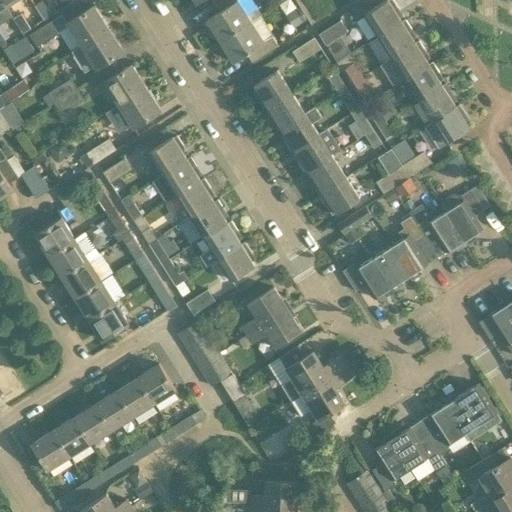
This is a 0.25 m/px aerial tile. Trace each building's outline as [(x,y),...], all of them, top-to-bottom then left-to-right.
[(0,0),(0,15),(4,21),(11,17),(4,6),(0,0)] [(43,20),(51,15),(41,0),(33,5),(43,20)] [(237,0),(219,0),(214,3),(219,12),(206,19),(219,40),(250,21),(259,15),(253,6),(244,12),(237,0)] [(385,0),(363,14),(377,36),(400,21),(394,12),(398,9),(392,0),(389,0),(387,2),(385,0)] [(66,22),(81,46),(108,29),(93,5),(66,22)] [(299,7),(287,15),(294,26),(306,19),(299,7)] [(21,13),(13,18),(22,32),(30,28),(21,13)] [(400,21),(377,36),(391,57),(414,42),(408,32),(411,30),(404,19),(400,21)] [(340,20),(318,34),(325,45),(347,31),(340,20)] [(50,21),(43,25),(28,34),(36,46),(57,33),(50,21)] [(262,41),(250,21),(219,40),(232,61),(246,52),(251,61),(277,45),(271,35),(262,41)] [(108,29),(81,46),(71,52),(84,73),(94,66),(96,69),(122,52),(108,29)] [(313,37),(292,51),(299,62),(321,48),(313,37)] [(414,42),(391,57),(404,79),(427,64),(420,53),(425,51),(418,40),(414,42)] [(340,70),(349,84),(364,75),(355,61),(340,70)] [(427,64),(404,79),(417,100),(441,85),(435,75),(438,72),(431,62),(427,64)] [(104,81),(119,104),(145,87),(131,64),(104,81)] [(263,108),(266,106),(290,92),(276,70),(252,84),(259,95),(256,97),(263,108)] [(337,92),(345,87),(336,72),(327,78),(337,92)] [(364,75),(349,84),(358,98),(373,88),(364,75)] [(48,92),(54,103),(77,89),(70,79),(48,92)] [(23,80),(2,93),(8,102),(28,88),(23,80)] [(441,85),(417,100),(431,122),(455,106),(448,96),(452,93),(445,83),(441,85)] [(145,87),(119,104),(133,127),(159,110),(145,87)] [(337,92),(350,113),(359,108),(345,87),(337,92)] [(77,89),(54,103),(61,114),(83,100),(77,89)] [(277,130),(280,128),(303,113),(290,92),(266,106),(273,117),(270,119),(277,130)] [(16,101),(0,108),(0,131),(0,133),(25,121),(16,101)] [(458,104),(455,106),(431,122),(424,126),(438,147),(469,128),(462,117),(465,115),(458,104)] [(290,151),(293,149),(317,134),(310,123),(321,116),(314,106),(303,113),(280,128),(286,138),(283,140),(290,151)] [(378,126),(386,120),(377,106),(368,111),(378,126)] [(359,108),(350,113),(364,134),(372,129),(359,108)] [(395,134),(386,120),(378,126),(387,140),(395,134)] [(381,143),(372,129),(364,134),(373,148),(381,143)] [(307,170),(307,171),(330,156),(317,134),(293,149),(300,159),(297,161),(304,172),(307,170)] [(149,151),(163,173),(185,159),(179,149),(183,146),(176,135),(172,138),(171,136),(149,151)] [(86,152),(79,157),(87,168),(93,164),(116,149),(108,138),(86,152)] [(0,196),(10,190),(6,184),(18,177),(0,148),(0,196)] [(403,163),(397,167),(404,178),(432,160),(425,149),(415,155),(403,163)] [(31,159),(35,166),(47,158),(43,152),(31,159)] [(190,156),(185,159),(163,173),(153,179),(166,201),(177,195),(199,181),(192,171),(197,168),(190,156)] [(330,156),(307,171),(314,181),(310,183),(317,194),(321,192),(344,177),(330,156)] [(131,169),(124,158),(102,172),(109,183),(131,169)] [(36,199),(49,190),(34,166),(21,175),(36,199)] [(397,167),(377,180),(384,191),(404,178),(397,167)] [(395,185),(399,191),(402,196),(418,187),(411,175),(395,185)] [(358,199),(344,177),(321,192),(327,202),(324,204),(331,215),(334,213),(358,199)] [(204,178),(199,181),(177,195),(183,205),(176,210),(182,220),(190,216),(212,202),(206,192),(211,188),(204,178)] [(453,193),(441,201),(446,210),(445,211),(467,245),(473,241),(470,236),(474,234),(482,229),(474,215),(483,209),(490,205),(477,184),(470,188),(461,194),(453,193)] [(392,189),(385,193),(390,202),(397,197),(392,189)] [(103,190),(94,196),(108,218),(117,212),(103,190)] [(120,200),(134,221),(142,216),(128,195),(120,200)] [(217,198),(212,202),(190,216),(203,237),(226,223),(219,212),(224,209),(217,198)] [(415,207),(408,212),(411,216),(410,216),(436,257),(446,251),(455,246),(458,244),(461,248),(467,245),(445,211),(434,218),(431,219),(428,214),(421,204),(415,207)] [(371,215),(365,205),(337,223),(344,233),(371,215)] [(117,212),(108,218),(116,231),(121,238),(130,233),(117,212)] [(142,216),(134,221),(147,243),(156,237),(142,216)] [(402,238),(390,246),(409,275),(408,275),(411,280),(417,276),(415,271),(419,269),(427,264),(426,263),(436,257),(410,216),(401,222),(404,228),(398,232),(402,238)] [(48,255),(74,239),(60,218),(34,234),(48,255)] [(230,220),(226,223),(203,237),(210,248),(200,254),(207,265),(217,258),(239,244),(233,234),(237,231),(230,220)] [(74,239),(48,255),(61,277),(87,260),(98,253),(84,232),(74,239)] [(130,233),(121,238),(135,259),(143,254),(130,233)] [(147,243),(160,263),(169,258),(156,237),(147,243)] [(244,241),(239,244),(217,258),(231,280),(253,266),(247,255),(251,253),(244,241)] [(390,246),(373,257),(394,290),(400,287),(397,282),(408,275),(409,275),(390,246)] [(143,254),(135,259),(148,280),(156,275),(143,254)] [(352,264),(343,270),(355,289),(364,283),(373,297),(382,291),(385,290),(388,294),(394,290),(373,257),(360,264),(354,268),(352,264)] [(169,258),(160,263),(175,286),(176,285),(182,281),(183,280),(178,273),(169,258)] [(61,277),(74,297),(100,281),(87,260),(61,277)] [(156,275),(148,280),(162,301),(170,297),(156,275)] [(74,297),(87,318),(113,302),(100,281),(74,297)] [(247,335),(286,309),(272,288),(247,304),(255,317),(241,326),(247,335)] [(214,299),(208,289),(186,302),(193,313),(214,299)] [(508,295),(503,298),(511,312),(511,299),(511,300),(508,295)] [(496,310),(488,315),(507,345),(511,352),(511,312),(503,298),(497,303),(500,308),(496,310)] [(128,325),(113,302),(87,318),(102,341),(128,325)] [(286,309),(247,335),(238,340),(244,349),(265,334),(274,347),(300,331),(286,309)] [(185,343),(205,330),(199,320),(178,333),(185,343)] [(212,341),(205,330),(185,343),(191,354),(212,341)] [(219,351),(212,341),(191,354),(198,364),(219,351)] [(291,400),(300,394),(345,367),(338,355),(320,366),(312,353),(306,357),(299,346),(279,359),(291,378),(280,384),(291,400)] [(219,351),(198,364),(204,375),(225,362),(219,351)] [(232,372),(225,362),(204,375),(211,385),(219,380),(232,372)] [(137,377),(153,403),(174,390),(158,364),(137,377)] [(345,367),(300,394),(316,420),(344,403),(334,388),(352,378),(345,367)] [(233,401),(245,394),(232,372),(219,380),(233,401)] [(137,377),(116,390),(132,416),(153,403),(137,377)] [(443,399),(465,433),(469,440),(501,420),(477,383),(464,392),(452,399),(450,395),(443,399)] [(116,390),(95,403),(111,429),(132,416),(116,390)] [(440,407),(419,420),(440,455),(449,449),(447,445),(465,433),(443,399),(437,402),(440,407)] [(95,403),(74,416),(90,442),(111,429),(95,403)] [(74,416),(54,429),(70,454),(90,442),(74,416)] [(178,424),(182,432),(195,424),(191,416),(178,424)] [(394,430),(388,433),(410,468),(428,457),(436,470),(446,464),(440,455),(419,420),(409,427),(397,435),(394,430)] [(47,469),(70,454),(54,429),(31,443),(47,469)] [(157,437),(161,445),(174,437),(170,429),(157,437)] [(410,468),(388,433),(382,437),(385,442),(372,449),(382,465),(373,470),(385,488),(394,483),(392,480),(410,468)] [(136,451),(140,458),(154,450),(149,442),(136,451)] [(511,485),(511,457),(511,456),(497,464),(490,454),(469,467),(475,478),(479,475),(487,488),(474,496),(481,505),(511,485)] [(115,464),(120,472),(133,463),(128,456),(115,464)] [(226,503),(249,503),(295,505),(296,481),(286,480),(287,468),(253,467),(252,479),(264,480),(264,495),(251,495),(251,489),(226,489),(226,503)] [(94,477),(99,485),(112,477),(107,469),(94,477)] [(139,469),(130,475),(137,486),(146,481),(139,469)] [(366,470),(346,483),(352,493),(373,480),(366,470)] [(450,471),(439,477),(443,483),(454,477),(450,471)] [(373,480),(352,493),(359,504),(379,490),(373,480)] [(72,491),(76,499),(91,490),(86,482),(72,491)] [(511,511),(511,485),(481,505),(484,511),(491,511),(499,507),(502,511),(511,511)] [(387,488),(381,492),(386,501),(388,504),(394,500),(387,488)] [(379,490),(359,504),(364,511),(368,511),(386,501),(381,492),(379,490)] [(78,510),(79,511),(120,511),(130,506),(124,498),(112,506),(104,493),(78,510)] [(386,501),(368,511),(391,511),(393,511),(388,504),(386,501)] [(295,511),(295,505),(249,503),(248,511),(295,511)]
